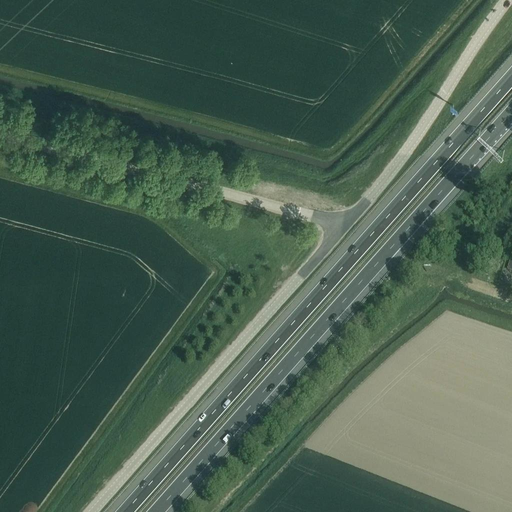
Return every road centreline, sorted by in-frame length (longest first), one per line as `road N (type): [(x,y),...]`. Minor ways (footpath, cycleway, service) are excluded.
road 1 (motorway): [(511,76),(124,511)]
road 2 (motorway): [(156,511),(511,111)]
road 3 (tertiary): [(94,511),(343,224)]
road 4 (unclassified): [(343,224),(0,136)]
road 5 (tertiary): [(343,224),(423,129),(507,0)]
